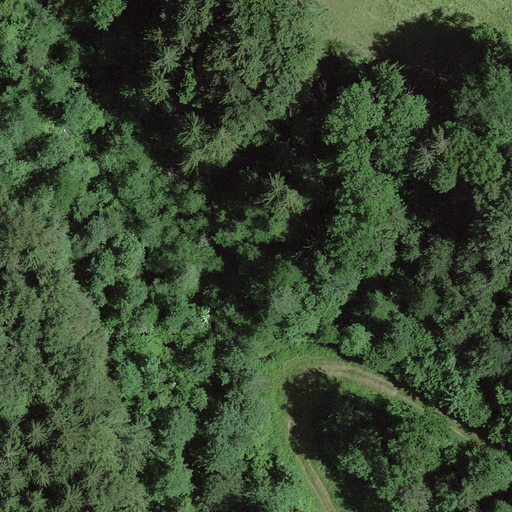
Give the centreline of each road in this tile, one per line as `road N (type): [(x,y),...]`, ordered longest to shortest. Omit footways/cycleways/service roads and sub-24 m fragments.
road 1 (track): [(148,511),(92,307),(0,95)]
road 2 (track): [(511,461),(395,387),(351,370),(315,376),(297,389),(290,417),(331,511)]
